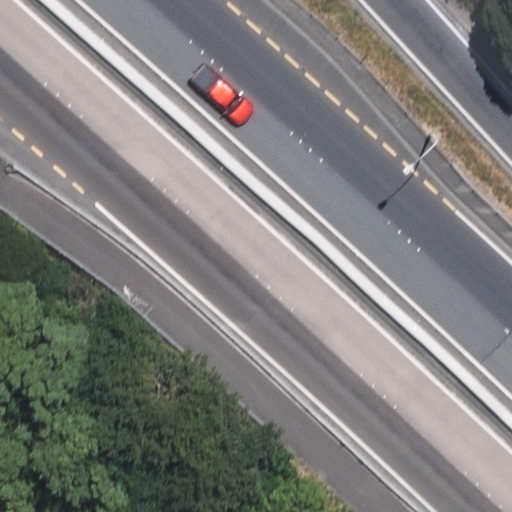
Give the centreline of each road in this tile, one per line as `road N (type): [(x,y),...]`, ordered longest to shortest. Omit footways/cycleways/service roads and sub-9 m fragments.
road 1 (secondary): [(507,511),(257,269),(0,40)]
road 2 (secondary): [(146,0),(511,337)]
road 3 (secondary): [(411,0),(511,116)]
